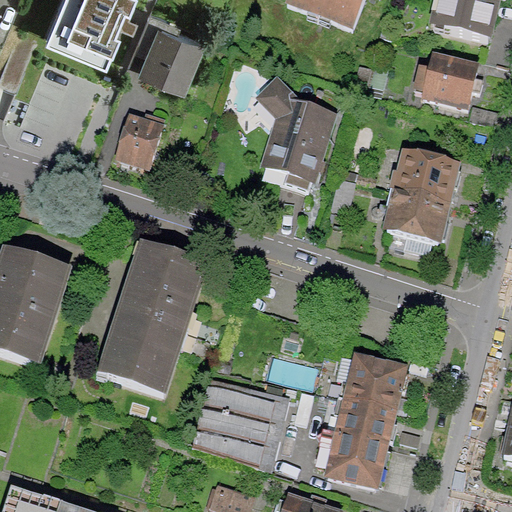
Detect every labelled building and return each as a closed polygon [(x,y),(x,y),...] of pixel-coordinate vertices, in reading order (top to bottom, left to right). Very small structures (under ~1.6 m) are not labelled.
[(62,0),(46,44),(108,70),(133,0),(62,0)] [(294,0),(290,12),(354,37),(368,0),(294,0)] [(438,0),(431,35),(492,49),(501,4),(507,5),(508,0),(438,0)] [(160,25),(140,79),(185,97),(207,42),(191,35),(160,25)] [(425,60),(414,106),(461,119),(474,73),(425,60)] [(275,126),(257,182),(316,198),(335,118),(299,107),(274,82),(253,104),(275,126)] [(131,117),(115,167),(148,176),(164,127),(131,117)] [(397,159),(376,239),(432,254),(454,173),(397,159)] [(129,254),(86,384),(156,404),(196,273),(129,254)] [(0,260),(0,366),(34,378),(62,280),(0,260)] [(344,362),(314,483),(372,499),(402,375),(344,362)] [(44,511),(0,499),(0,511),(44,511)] [(316,511),(282,501),(279,511),(316,511)]
